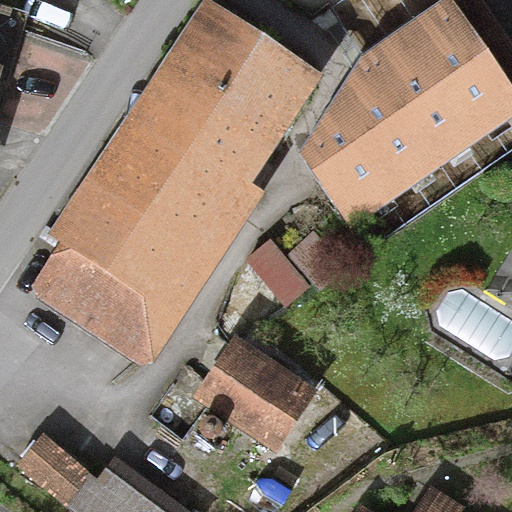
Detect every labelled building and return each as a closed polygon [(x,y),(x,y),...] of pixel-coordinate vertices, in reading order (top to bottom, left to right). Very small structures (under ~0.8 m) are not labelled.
[(511,0),(444,0),(461,25),(463,23),(511,95),(511,0)] [(293,76),(200,16),(46,254),(54,259),(23,308),(138,382),(260,192),(230,173),(293,76)] [(511,107),(451,19),(422,30),(369,67),(315,152),(356,213),(511,107)] [(312,224),(286,244),(323,293),(349,274),(312,224)] [(511,249),(487,290),(511,305),(511,249)] [(310,408),(228,354),(186,416),(268,471),(310,408)] [(91,494),(37,450),(13,478),(54,511),(157,511),(109,472),(91,494)]
